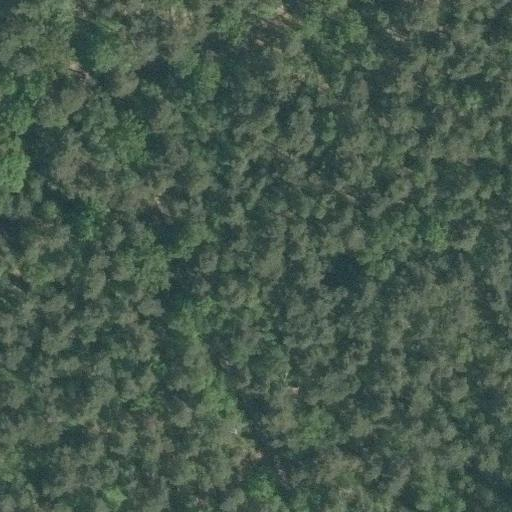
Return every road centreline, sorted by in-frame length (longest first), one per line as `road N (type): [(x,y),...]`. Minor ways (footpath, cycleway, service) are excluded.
road 1 (track): [(295,511),(74,0)]
road 2 (track): [(216,332),(349,294),(511,202)]
road 3 (track): [(111,85),(313,0)]
